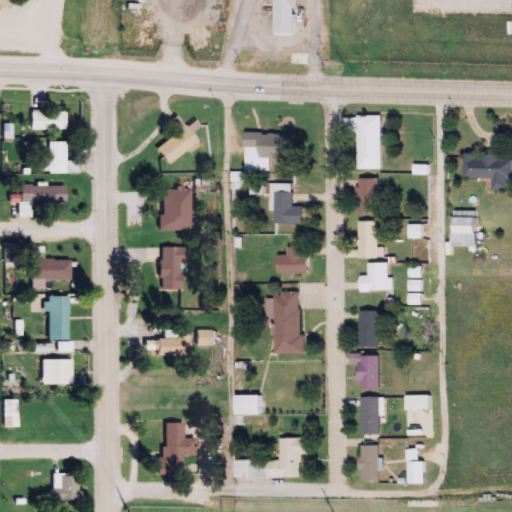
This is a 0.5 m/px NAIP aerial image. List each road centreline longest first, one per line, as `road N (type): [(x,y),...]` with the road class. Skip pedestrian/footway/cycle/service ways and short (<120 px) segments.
road 1 (residential): [(108,511),(105,83)]
road 2 (residential): [(330,91),(338,492)]
road 3 (primary): [(511,97),(184,86)]
road 4 (primary): [(184,86),(0,79)]
